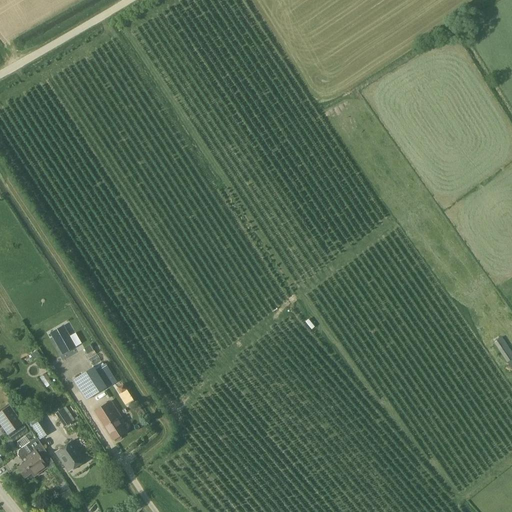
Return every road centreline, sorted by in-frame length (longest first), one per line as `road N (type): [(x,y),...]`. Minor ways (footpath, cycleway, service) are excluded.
road 1 (unclassified): [(130,0),(0,74)]
road 2 (track): [(158,511),(73,389)]
